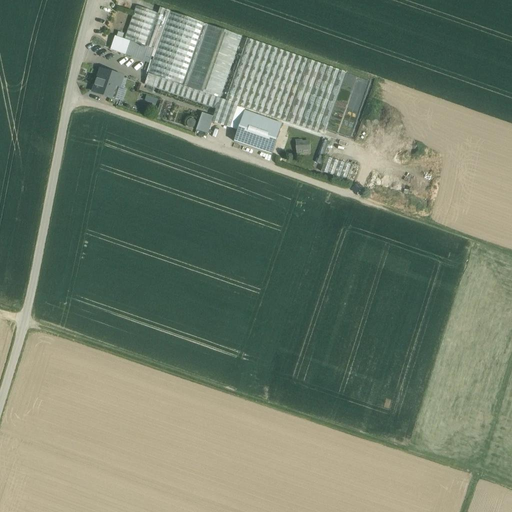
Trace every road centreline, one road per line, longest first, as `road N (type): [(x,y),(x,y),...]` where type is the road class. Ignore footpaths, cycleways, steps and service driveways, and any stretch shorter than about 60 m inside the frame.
road 1 (track): [(511,488),(0,310)]
road 2 (track): [(69,97),(511,249)]
road 3 (unclassified): [(92,0),(0,402)]
road 4 (track): [(462,511),(511,354)]
